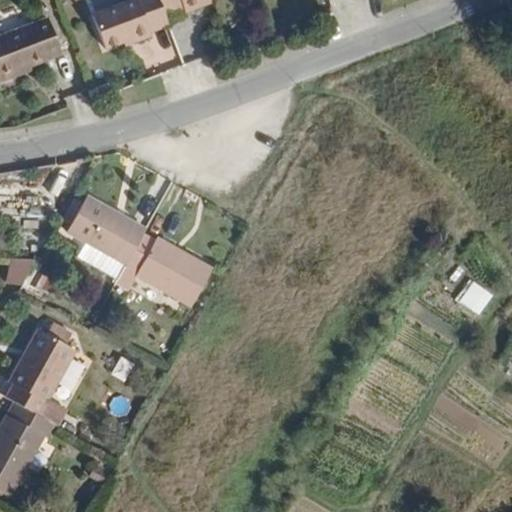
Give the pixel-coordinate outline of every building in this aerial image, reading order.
[(167,14),(162,0),(127,0),(93,13),(106,47),(134,37),(136,42),(153,35),(152,30),(171,23),(167,14)] [(162,0),(167,14),(186,7),(188,11),(206,4),(204,0),(162,0)] [(57,49),(45,18),(0,35),(0,75),(41,61),(43,54),(57,49)] [(41,61),(59,54),(57,49),(43,54),(41,61)] [(140,221),(144,215),(79,181),(60,217),(124,250),(140,221)] [(213,253),(154,223),(152,227),(140,221),(124,250),(114,268),(126,275),(133,260),(193,291),(213,253)] [(38,277),(44,264),(33,258),(26,271),(38,277)] [(0,278),(14,278),(22,262),(0,262),(0,278)] [(52,396),(80,343),(43,324),(15,377),(19,379),(11,395),(20,400),(63,421),(65,423),(73,406),(52,396)] [(0,487),(17,496),(50,432),(56,436),(63,421),(20,400),(0,439),(0,487)] [(104,434),(108,425),(97,419),(93,428),(104,434)] [(110,479),(116,468),(104,461),(98,472),(110,479)]
